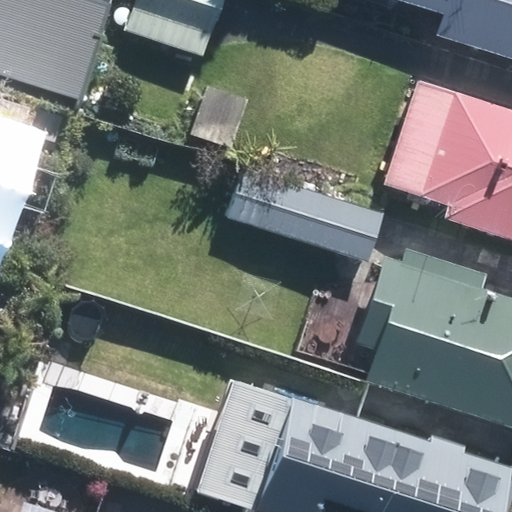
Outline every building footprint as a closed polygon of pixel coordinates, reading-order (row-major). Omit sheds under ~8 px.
[(102,4),(90,0),(0,0),(0,86),(66,107),(69,98),(71,99),(102,4)] [(225,0),(137,0),(126,34),(206,59),(225,0)] [(511,0),(385,0),(441,17),(434,39),(511,63),(511,0)] [(343,78),(310,66),(288,128),(321,139),(343,78)] [(440,206),(437,218),(511,243),(511,112),(412,79),(376,185),(440,206)] [(220,146),(237,95),(193,82),(176,132),(220,146)] [(0,273),(44,132),(0,117),(0,273)] [(221,216),(358,261),(374,213),(236,169),(221,216)] [(474,272),(396,247),(392,260),(373,254),(345,339),(368,346),(358,378),(511,428),(511,299),(469,285),(474,272)] [(511,511),(511,463),(362,415),(286,390),(257,480),(268,483),(258,511),(511,511)]
